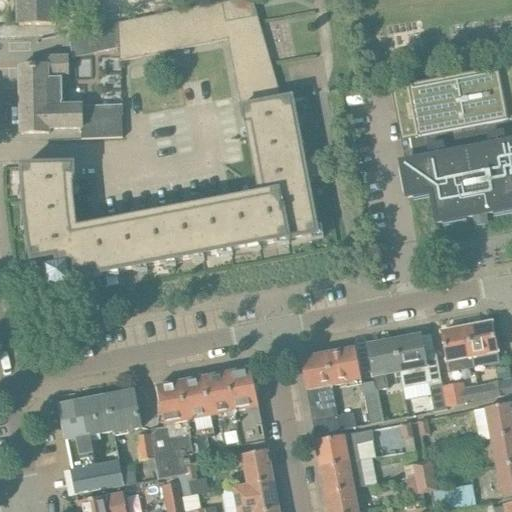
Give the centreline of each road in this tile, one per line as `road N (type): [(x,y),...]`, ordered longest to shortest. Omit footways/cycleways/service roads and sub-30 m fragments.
road 1 (residential): [(9,380),(272,327)]
road 2 (residential): [(272,327),(511,283)]
road 3 (residential): [(305,511),(272,327)]
road 4 (residential): [(32,508),(9,380)]
